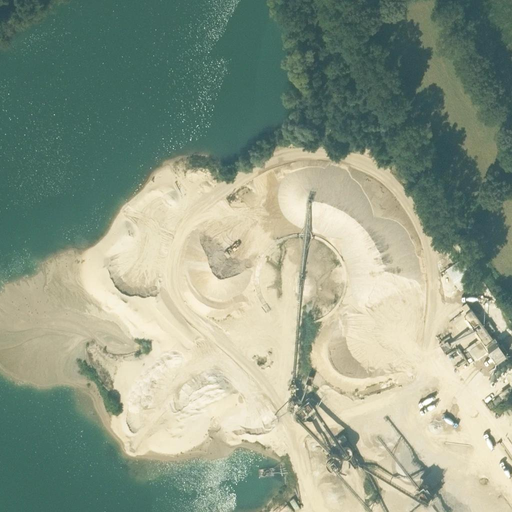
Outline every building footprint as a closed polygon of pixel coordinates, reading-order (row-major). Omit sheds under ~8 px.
[(450,334),(438,342),(457,370),(484,352),(492,364),(504,356),(470,308),(444,325),(450,334)] [(314,384),(312,382),(303,394),(305,396),(314,384)] [(302,385),(293,385),(293,393),(303,393),(302,385)] [(511,389),(497,400),(501,405),(511,396),(511,389)] [(301,406),(297,399),(290,404),(294,411),(301,406)] [(317,406),(312,400),(301,408),(305,414),(317,406)] [(489,400),(483,404),(487,409),(493,405),(489,400)] [(511,402),(503,409),(511,421),(511,402)] [(293,411),(291,409),(275,420),(277,423),(293,411)] [(320,418),(320,416),(321,413),(320,412),(319,410),(317,409),(315,409),(313,409),(311,411),(310,412),(310,415),(310,416),(311,418),(312,419),(314,420),(316,420),(318,419),(320,418)] [(321,409),(322,416),(345,444),(347,442),(321,409)] [(333,451),(300,410),(297,412),(330,454),(333,451)] [(425,481),(387,433),(383,435),(421,483),(425,481)] [(356,444),(354,443),(351,442),(348,443),(347,444),(346,446),(345,448),(345,451),(346,453),(348,455),(350,455),(353,455),(355,454),(357,453),(358,451),(358,448),(358,446),(356,444)] [(348,457),(340,449),(330,457),(338,466),(348,457)] [(364,461),(359,454),(353,458),(358,465),(364,461)] [(421,485),(367,461),(365,466),(419,490),(421,485)] [(442,495),(431,482),(422,489),(433,503),(442,495)] [(428,500),(426,498),(414,508),(416,510),(428,500)] [(447,511),(438,501),(436,503),(443,511),(447,511)] [(281,511),(291,511),(293,511),(285,502),(278,508),(281,511)]
